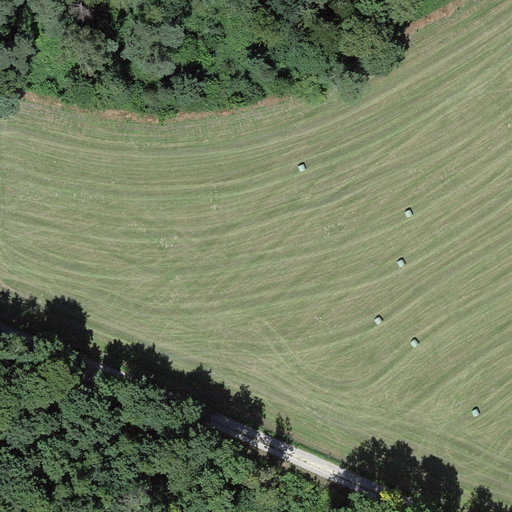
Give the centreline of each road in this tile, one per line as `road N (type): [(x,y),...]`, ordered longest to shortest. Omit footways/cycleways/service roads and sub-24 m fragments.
road 1 (track): [(443,511),(135,386),(0,317)]
road 2 (track): [(135,386),(0,408)]
